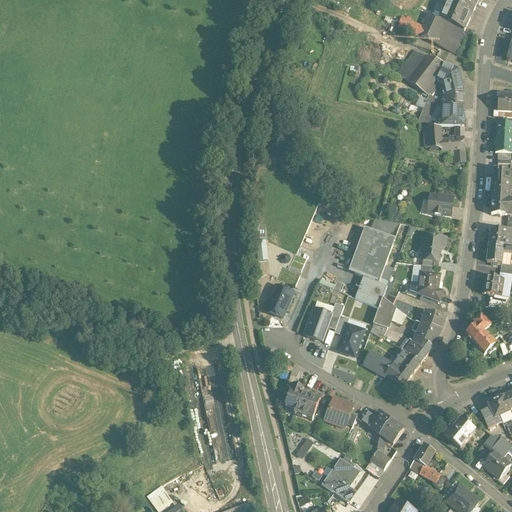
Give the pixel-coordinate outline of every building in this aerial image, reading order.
[(448,0),(439,20),(460,29),(464,31),(476,3),(469,0),(448,0)] [(439,20),(428,15),(422,28),(423,28),(418,37),(450,52),(450,50),(459,32),(460,29),(439,20)] [(422,28),(401,18),(397,28),(418,37),(423,28),(422,28)] [(465,35),(459,32),(450,50),(457,53),(465,35)] [(444,66),(416,52),(397,75),(418,90),(425,94),(428,90),(431,86),(435,81),(437,81),(444,66)] [(457,72),(444,66),(437,81),(443,84),(446,98),(463,93),(459,78),(458,72),(457,72)] [(428,90),(425,94),(428,96),(431,97),(436,90),(431,86),(428,90)] [(425,104),(428,96),(425,94),(418,90),(416,100),(425,104)] [(446,98),(436,90),(431,97),(436,100),(443,103),(446,98)] [(463,93),(446,98),(443,104),(452,109),(464,109),(464,97),(463,93)] [(511,93),(498,93),(497,112),(503,112),(511,112),(511,93)] [(425,104),(422,113),(430,116),(436,100),(431,97),(428,96),(425,104)] [(443,104),(443,103),(442,114),(453,114),(453,115),(464,115),(464,109),(452,109),(443,104)] [(430,116),(422,113),(418,123),(427,125),(430,116)] [(453,114),(442,114),(442,116),(441,127),(454,127),(463,127),(464,128),(464,115),(453,115),(453,114)] [(505,125),(497,124),(495,154),(497,154),(511,154),(511,150),(511,122),(505,122),(505,125)] [(464,139),(464,128),(463,127),(454,127),(454,140),(464,139)] [(440,128),(429,129),(430,148),(441,151),(441,141),(440,128)] [(454,140),(441,141),(441,151),(441,153),(449,152),(464,151),(465,151),(464,139),(454,140)] [(464,151),(449,152),(449,155),(452,157),(454,156),(455,164),(465,163),(464,151)] [(511,154),(497,154),(497,162),(511,162),(511,154)] [(510,174),(497,174),(497,182),(510,183),(510,174)] [(497,182),(492,182),(491,200),(492,200),(509,201),(510,183),(497,182)] [(453,200),(431,197),(430,202),(429,204),(428,206),(428,208),(429,211),(428,215),(450,219),(453,200)] [(509,201),(492,200),(491,216),(508,217),(511,216),(511,200),(509,201)] [(416,229),(409,228),(405,240),(412,241),(416,229)] [(511,232),(506,232),(490,230),(489,246),(511,248),(511,232)] [(395,240),(371,231),(354,276),(363,279),(363,278),(379,286),(395,240)] [(446,241),(422,238),(420,251),(424,255),(423,263),(437,265),(438,265),(443,261),(439,256),(440,250),(444,251),(446,241)] [(258,243),(261,261),(270,259),(267,242),(258,243)] [(511,248),(489,246),(487,264),(493,265),(492,268),(497,268),(497,265),(500,266),(501,266),(501,265),(502,254),(511,254),(511,248)] [(295,256),(290,267),(301,272),(306,261),(295,256)] [(511,266),(501,265),(501,266),(500,266),(500,275),(511,277),(511,266)] [(300,276),(282,269),(277,281),(295,289),(300,276)] [(432,276),(420,274),(418,285),(420,285),(419,296),(420,296),(439,304),(443,294),(438,292),(440,277),(432,276)] [(379,286),(363,278),(363,279),(355,301),(378,312),(383,301),(387,289),(379,286)] [(503,281),(485,278),(482,296),(500,298),(501,291),(503,281)] [(418,285),(411,284),(409,292),(410,292),(408,298),(417,301),(420,296),(419,296),(420,285),(418,285)] [(292,295),(279,289),(275,299),(271,297),(268,305),(271,307),(268,314),(282,319),(292,295)] [(387,289),(383,301),(392,308),(399,294),(387,289)] [(510,300),(490,297),(488,308),(508,310),(510,300)] [(392,308),(383,301),(378,312),(373,327),(387,331),(389,323),(395,310),(392,308)] [(331,317),(332,317),(327,330),(335,333),(341,318),(344,309),(335,306),(331,317)] [(331,317),(314,310),(304,337),(322,344),(327,330),(332,317),(331,317)] [(445,319),(426,313),(422,326),(441,331),(445,319)] [(481,316),(473,323),(475,326),(464,336),(476,349),(474,352),(477,355),(480,353),(483,357),(487,354),(489,356),(495,351),(493,348),(497,345),(493,341),(485,332),(490,328),(481,316)] [(341,318),(335,333),(334,335),(342,338),(346,327),(347,327),(349,322),(341,318)] [(422,326),(415,324),(412,331),(418,335),(422,326)] [(441,331),(422,326),(418,335),(413,345),(417,349),(428,357),(433,350),(441,331)] [(347,327),(346,327),(342,338),(336,353),(354,360),(364,333),(347,327)] [(387,331),(373,327),(370,335),(381,341),(387,331)] [(498,337),(490,328),(485,332),(493,341),(498,337)] [(413,345),(409,342),(401,353),(404,354),(411,360),(412,361),(420,367),(428,357),(417,349),(413,345)] [(393,368),(386,377),(402,390),(420,367),(412,361),(411,360),(404,354),(393,368)] [(371,356),(364,367),(384,379),(386,377),(393,368),(390,366),(389,367),(371,356)] [(291,367),(276,362),(274,367),(290,372),(291,367)] [(296,379),(291,377),(287,387),(292,389),(293,385),(296,379)] [(303,389),(293,385),(292,389),(285,407),(295,411),(301,394),(303,389)] [(320,401),(301,394),(295,411),(294,413),(313,420),(320,401)] [(511,394),(503,399),(510,413),(511,412),(511,394)] [(503,399),(487,406),(490,412),(495,424),(496,424),(497,424),(496,421),(510,414),(510,413),(503,399)] [(353,409),(333,401),(325,423),(344,430),(350,414),(353,409)] [(379,414),(361,408),(357,420),(369,429),(379,414)] [(490,412),(481,416),(488,431),(497,427),(496,424),(495,424),(490,412)] [(357,417),(350,414),(346,427),(352,429),(357,417)] [(390,422),(379,414),(369,429),(370,430),(377,435),(380,437),(390,422)] [(511,418),(510,414),(496,421),(497,424),(496,424),(497,427),(502,425),(511,419),(511,418)] [(481,426),(472,416),(465,425),(475,433),(481,426)] [(511,419),(502,425),(503,427),(505,427),(511,441),(511,419)] [(390,422),(380,437),(393,446),(404,432),(390,422)] [(462,429),(457,425),(452,431),(450,430),(444,437),(460,450),(475,433),(465,425),(462,429)] [(377,435),(370,430),(368,444),(373,448),(375,447),(377,435)] [(230,458),(227,431),(213,433),(216,460),(230,458)] [(502,439),(490,437),(484,445),(492,452),(502,439)] [(307,439),(295,456),(303,460),(313,444),(307,439)] [(502,439),(492,452),(494,454),(495,454),(502,460),(511,448),(502,439)] [(424,447),(415,462),(424,468),(426,469),(426,468),(435,455),(424,447)] [(377,453),(371,462),(384,472),(390,463),(377,453)] [(494,454),(483,468),(499,481),(511,467),(502,460),(495,454),(494,454)] [(342,462),(327,482),(336,489),(333,493),(348,505),(356,494),(349,490),(360,475),(342,462)] [(384,472),(371,462),(365,471),(378,480),(384,472)] [(424,468),(415,462),(410,470),(420,476),(424,468)] [(441,478),(426,468),(426,469),(424,468),(420,476),(435,485),(436,486),(441,478)] [(446,481),(441,478),(436,486),(435,485),(434,487),(440,491),(446,481)] [(336,489),(327,482),(324,487),(333,493),(336,489)] [(158,511),(160,511),(173,503),(161,486),(147,496),(158,511)] [(471,511),(479,503),(459,487),(446,504),(456,511),(471,511)] [(220,511),(231,511),(249,506),(248,502),(220,511)]
